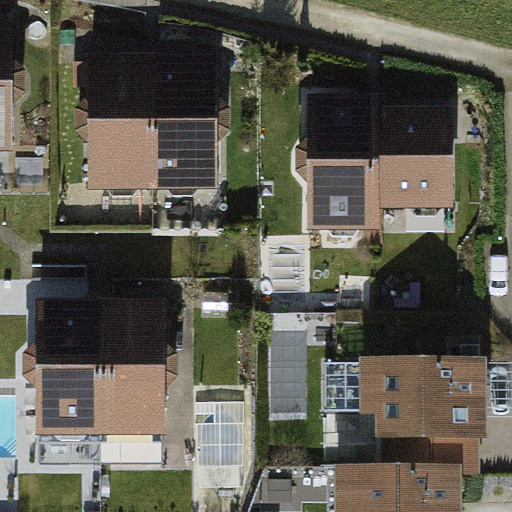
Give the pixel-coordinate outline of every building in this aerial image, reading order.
[(0,149),(16,149),(15,17),(0,17),(0,149)] [(136,51),(88,52),(89,97),(78,105),(78,127),(89,136),(89,185),(220,185),(220,51),(169,51),(136,51)] [(355,92),(310,92),(311,133),(299,146),(298,169),(309,180),(310,225),(380,225),(380,204),(453,204),(452,105),(390,105),(380,105),(380,91),(355,92)] [(84,297),(37,298),(38,342),(35,342),(23,353),(23,372),(36,385),(39,385),(40,433),(164,431),(161,295),(114,296),(84,297)] [(489,353),(360,354),(361,415),(377,415),(377,438),(385,438),(385,464),(463,464),(463,475),(481,474),(481,435),(490,435),(489,353)] [(385,464),(338,465),(338,511),(463,511),(463,475),(463,464),(385,464)]
